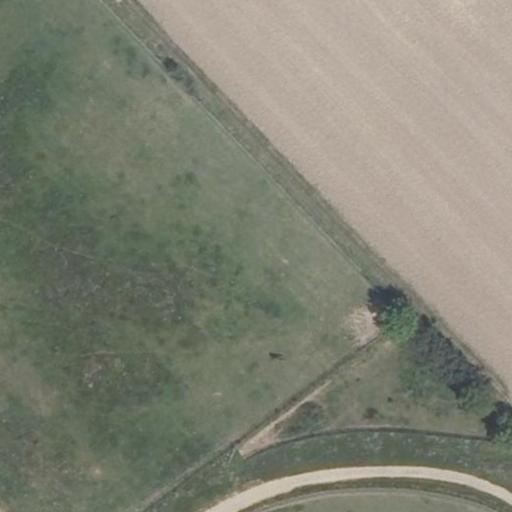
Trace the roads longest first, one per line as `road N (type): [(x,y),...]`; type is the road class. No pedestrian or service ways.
road 1 (track): [(511,417),(119,0)]
road 2 (track): [(511,499),(435,472),(374,470),(260,489),(219,511)]
